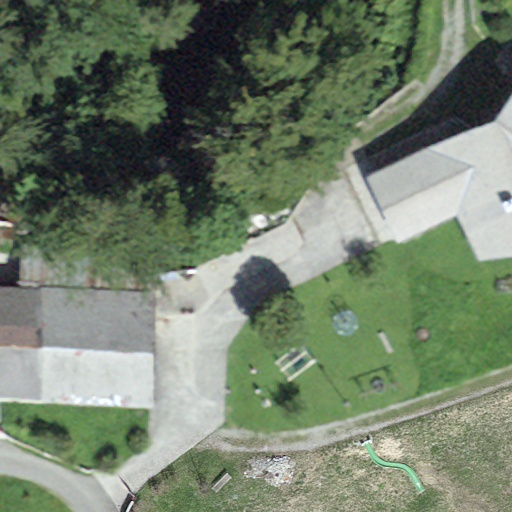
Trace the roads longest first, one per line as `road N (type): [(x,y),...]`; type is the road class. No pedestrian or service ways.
road 1 (track): [(189,416),(227,439),(264,439),(359,423),(511,373)]
road 2 (track): [(456,0),(447,54),(410,110),(325,165),(320,245)]
